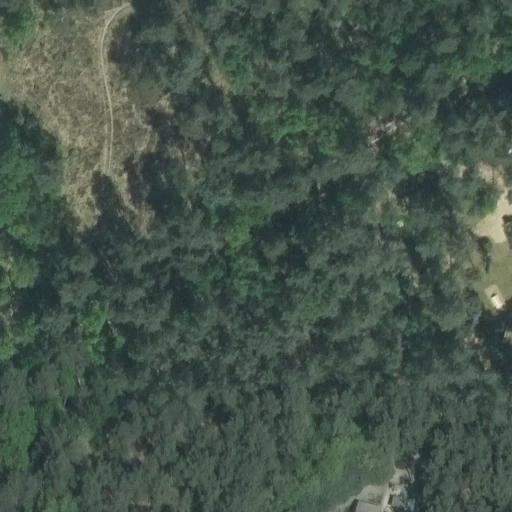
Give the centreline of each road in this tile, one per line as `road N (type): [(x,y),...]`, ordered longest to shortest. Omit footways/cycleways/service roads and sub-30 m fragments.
road 1 (track): [(23,375),(511,49)]
road 2 (track): [(0,181),(23,375)]
road 3 (track): [(23,375),(37,511)]
